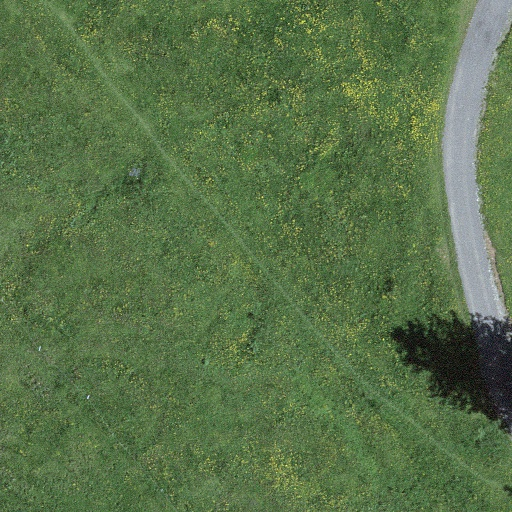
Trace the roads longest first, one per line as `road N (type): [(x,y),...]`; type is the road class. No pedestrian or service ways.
road 1 (track): [(31,0),(240,262),(484,511)]
road 2 (track): [(496,0),(446,135),(511,391)]
